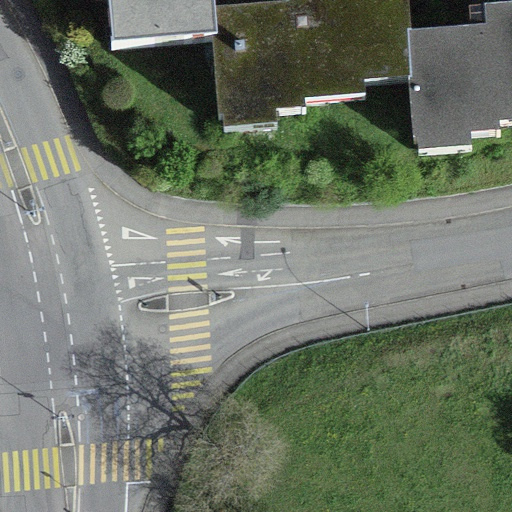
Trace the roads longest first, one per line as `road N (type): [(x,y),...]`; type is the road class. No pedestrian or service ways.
road 1 (residential): [(511,242),(328,281),(51,314)]
road 2 (tertiary): [(68,511),(51,314)]
road 3 (residential): [(51,314),(35,222),(0,127)]
